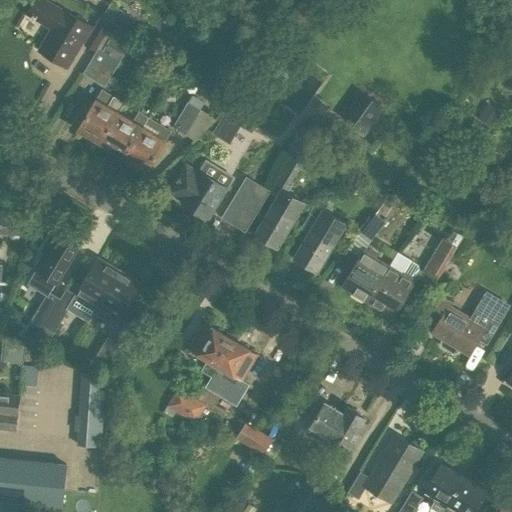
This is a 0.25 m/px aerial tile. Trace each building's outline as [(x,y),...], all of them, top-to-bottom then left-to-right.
[(64,10),(46,0),(35,0),(28,13),(53,28),(40,50),(68,67),(92,26),(64,9),(64,10)] [(387,0),(384,4),(397,18),(392,22),(401,31),(417,16),(409,8),(417,0),(387,0)] [(127,32),(135,20),(111,3),(103,15),(127,32)] [(430,29),(426,34),(435,41),(431,46),(447,60),(472,28),(457,14),(439,36),(430,29)] [(96,50),(109,29),(98,23),(86,44),(96,50)] [(95,79),(110,54),(99,47),(85,73),(95,79)] [(106,85),(121,60),(110,54),(95,79),(106,85)] [(101,143),(120,112),(126,102),(103,88),(78,129),(101,143)] [(362,91),(344,116),(365,131),(383,107),(362,91)] [(187,134),(202,109),(189,101),(174,126),(187,134)] [(488,102),(477,116),(491,127),(501,113),(488,102)] [(124,157),(149,116),(140,111),(134,120),(120,112),(101,143),(124,157)] [(148,171),(173,130),(149,116),(124,157),(148,171)] [(287,192),(304,163),(294,157),(284,173),(282,173),(272,191),(271,191),(281,197),(274,209),(273,208),(257,234),(278,247),(304,202),(287,192)] [(188,166),(173,191),(185,199),(184,202),(188,204),(189,207),(195,211),(198,210),(209,217),(227,187),(215,179),(221,168),(208,161),(202,171),(200,174),(188,166)] [(248,176),(235,197),(259,211),(271,191),(248,176)] [(313,231),(297,258),(317,270),(333,243),(346,222),(324,210),(328,203),(319,197),(315,204),(310,212),(320,218),(313,231)] [(384,203),(377,213),(386,220),(394,211),(384,203)] [(371,240),(386,220),(377,213),(361,232),(371,240)] [(0,232),(27,235),(29,217),(1,215),(0,226),(0,232)] [(72,237),(61,230),(59,234),(58,233),(58,234),(53,232),(43,250),(47,252),(28,283),(49,296),(79,246),(70,241),(72,237)] [(454,231),(448,242),(457,248),(464,237),(454,231)] [(443,239),(419,278),(434,287),(457,248),(448,242),(443,239)] [(391,266),(390,265),(377,257),(378,255),(366,248),(343,286),(353,291),(352,292),(370,302),(391,266)] [(395,316),(417,279),(415,277),(420,269),(419,264),(398,252),(390,265),(391,266),(370,302),(384,311),(384,310),(395,316)] [(90,320),(95,312),(120,271),(99,258),(69,308),(90,320)] [(116,324),(140,283),(120,271),(95,312),(90,320),(95,312),(116,324)] [(488,340),(508,307),(487,294),(472,318),(450,305),(453,301),(443,296),(433,313),(442,318),(433,333),(444,339),(442,342),(443,346),(454,352),(458,351),(460,348),(470,354),(481,335),(488,340)] [(55,332),(68,312),(57,305),(62,298),(61,297),(60,298),(61,299),(51,315),(45,326),(55,332)] [(0,329),(9,300),(0,299),(0,329)] [(39,308),(24,334),(36,341),(45,326),(51,315),(39,308)] [(212,376),(219,366),(218,366),(234,339),(207,323),(191,350),(208,360),(202,370),(212,376)] [(107,363),(119,342),(108,336),(96,357),(107,363)] [(241,379),(257,352),(234,339),(218,366),(219,366),(241,379)] [(5,340),(3,361),(23,363),(24,346),(5,340)] [(137,358),(127,352),(120,362),(130,368),(137,358)] [(36,386),(38,366),(24,365),(23,369),(22,385),(36,386)] [(102,446),(106,377),(85,369),(80,445),(102,446)] [(188,416),(198,400),(179,389),(165,412),(174,417),(178,410),(188,416)] [(0,413),(19,415),(21,396),(0,393),(0,413)] [(197,421),(206,405),(198,400),(188,416),(197,421)] [(346,414),(326,402),(311,426),(327,436),(324,441),(339,449),(342,444),(350,449),(360,434),(362,435),(368,424),(363,421),(366,417),(350,407),(346,414)] [(0,428),(17,430),(19,415),(0,413),(0,428)] [(237,437),(264,453),(272,439),(246,423),(237,437)] [(286,442),(291,431),(283,426),(277,438),(286,442)] [(391,502),(423,450),(397,434),(371,477),(363,472),(360,471),(348,491),(359,498),(366,487),(391,502)] [(64,492),(67,464),(0,456),(0,498),(63,505),(64,492)] [(449,504),(450,503),(466,476),(442,462),(425,490),(449,504)] [(293,504),(287,511),(314,511),(329,488),(308,475),(291,503),(293,504)] [(475,511),(489,489),(466,476),(450,503),(449,504),(462,511),(461,511),(475,511)] [(415,511),(424,498),(412,491),(398,511),(415,511)] [(511,511),(511,503),(508,501),(500,511),(511,511)]
